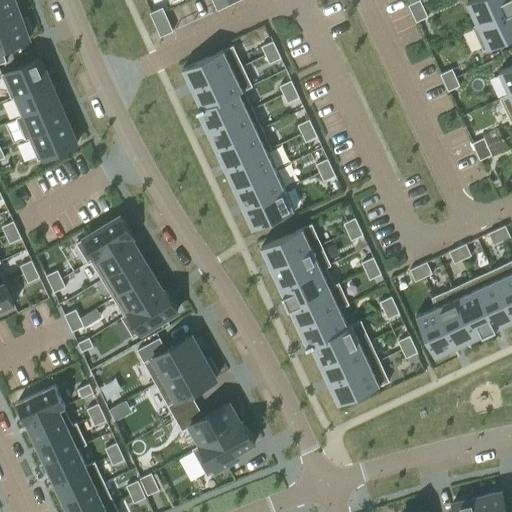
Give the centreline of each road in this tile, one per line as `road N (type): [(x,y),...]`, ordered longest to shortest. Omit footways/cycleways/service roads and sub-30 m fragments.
road 1 (residential): [(103,84),(321,482)]
road 2 (residential): [(300,0),(414,247),(466,222)]
road 3 (residential): [(466,222),(361,0)]
road 4 (residential): [(103,84),(290,0)]
road 5 (residential): [(321,482),(511,434)]
